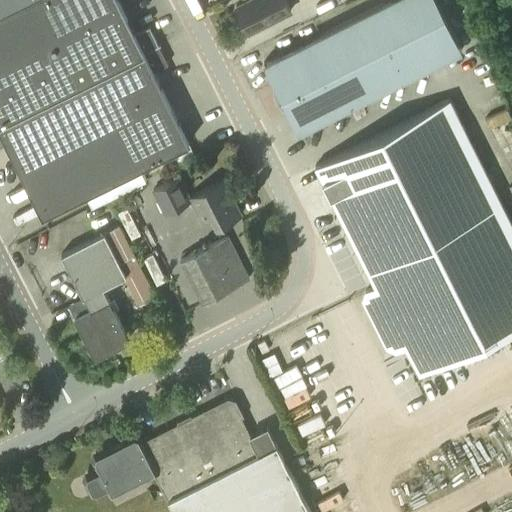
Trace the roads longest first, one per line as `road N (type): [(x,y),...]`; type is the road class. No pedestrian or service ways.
road 1 (unclassified): [(78,414),(275,312),(303,269),(304,236),(184,0)]
road 2 (unclassified): [(78,414),(0,263)]
